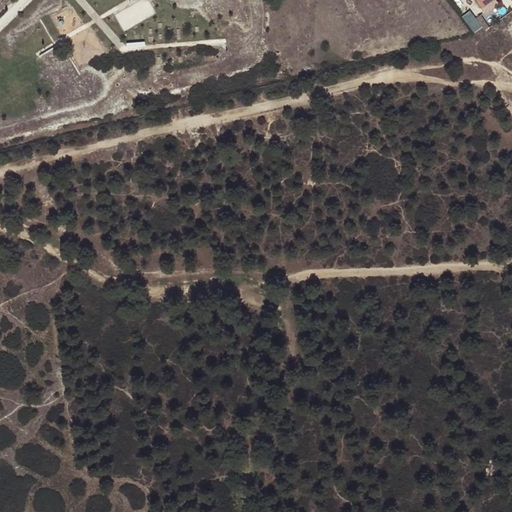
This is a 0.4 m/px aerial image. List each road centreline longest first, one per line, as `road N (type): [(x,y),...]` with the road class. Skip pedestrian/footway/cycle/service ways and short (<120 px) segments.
road 1 (track): [(0,207),(70,235),(128,273),(300,275),(511,262)]
road 2 (track): [(0,172),(432,67),(471,62),(511,77)]
